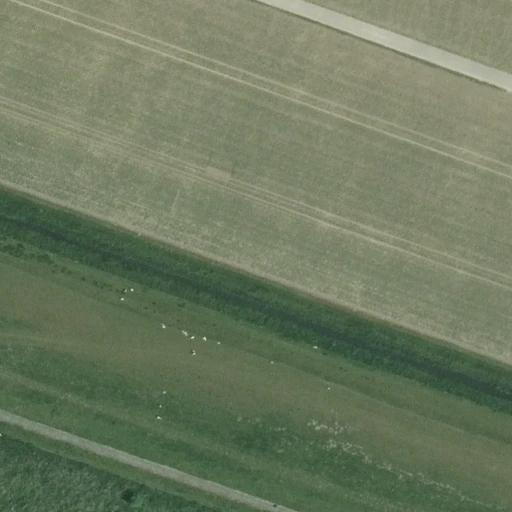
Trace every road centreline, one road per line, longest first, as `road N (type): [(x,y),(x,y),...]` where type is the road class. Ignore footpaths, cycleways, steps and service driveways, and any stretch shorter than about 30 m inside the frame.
road 1 (track): [(511,423),(0,240)]
road 2 (track): [(0,192),(511,372)]
road 3 (track): [(0,336),(80,348),(511,496)]
road 4 (track): [(400,511),(0,371)]
road 5 (track): [(0,425),(247,511)]
